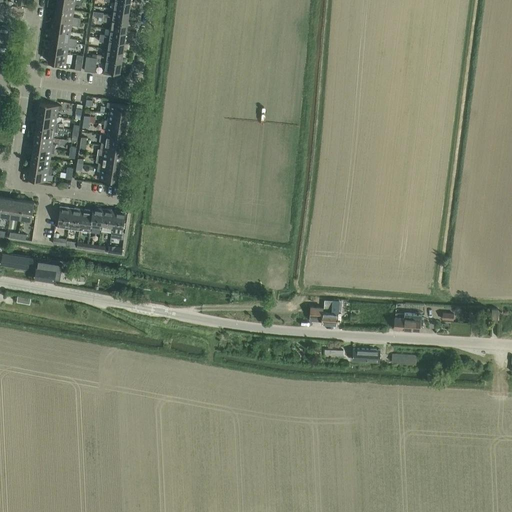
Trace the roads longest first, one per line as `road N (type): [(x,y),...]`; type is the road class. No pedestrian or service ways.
road 1 (tertiary): [(511,345),(271,330),(0,281)]
road 2 (residential): [(149,0),(130,93),(28,81)]
road 3 (residential): [(128,203),(13,185),(16,169)]
road 4 (track): [(179,315),(289,307),(305,292)]
